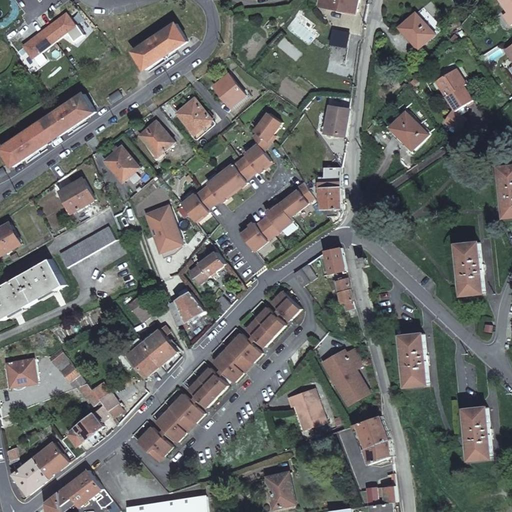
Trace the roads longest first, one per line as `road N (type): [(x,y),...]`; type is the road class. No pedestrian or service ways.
road 1 (residential): [(271,278),(146,410),(27,511)]
road 2 (residential): [(0,190),(205,50),(214,21),(204,0)]
road 3 (residential): [(345,229),(394,426),(406,511)]
road 4 (residential): [(353,221),(354,151),(376,0)]
road 5 (residential): [(349,225),(496,358)]
road 6 (residential): [(271,278),(227,222),(289,171)]
